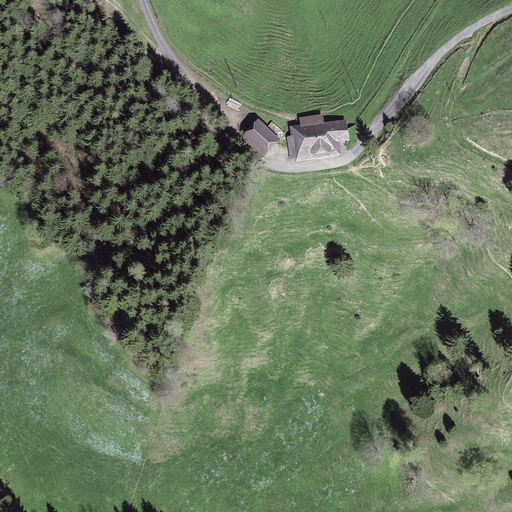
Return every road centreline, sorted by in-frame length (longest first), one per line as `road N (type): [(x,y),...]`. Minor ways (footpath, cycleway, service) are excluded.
road 1 (unclassified): [(141,0),(164,48),(222,107),(245,151),(284,169),(346,159),(449,43),(511,7)]
road 2 (track): [(486,18),(458,76),(449,120),(466,143),(511,168)]
